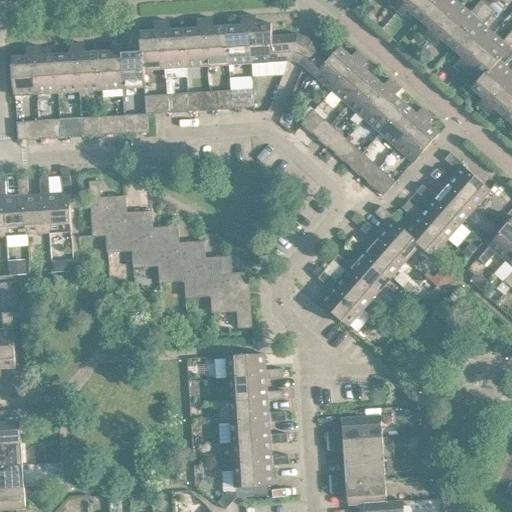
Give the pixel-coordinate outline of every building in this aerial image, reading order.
[(398,0),(393,6),(399,11),(407,0),(398,0)] [(410,8),(421,18),(436,0),(407,0),(399,11),(404,15),(410,8)] [(426,34),(431,39),(462,4),(457,0),(436,0),(421,18),(432,28),(426,34)] [(442,37),(453,47),(490,5),(483,0),(481,0),(471,12),(462,4),(431,39),(436,44),(442,37)] [(500,0),(494,0),(490,5),(499,13),(506,5),(500,0)] [(458,63),(464,68),(495,32),(485,24),(497,11),(490,5),(453,47),(464,56),(458,63)] [(243,24),(229,25),(231,63),(253,62),(250,15),(242,15),(243,24)] [(257,15),(250,15),(253,62),(290,60),(299,35),(297,34),(273,36),(272,23),(257,24),(257,15)] [(214,17),(206,18),(209,65),(231,63),(229,25),(214,26),(214,17)] [(200,27),(185,28),(187,66),(209,65),(206,18),(199,18),(200,27)] [(170,20),(163,21),(166,68),(187,66),(185,28),(171,29),(170,20)] [(142,31),(143,48),(145,69),(166,68),(163,21),(156,21),(157,30),(142,31)] [(475,66),(485,75),(486,75),(511,46),(511,45),(511,31),(504,40),(495,32),(464,68),(469,72),(475,66)] [(115,50),(100,51),(103,89),(124,87),(121,40),(114,41),(115,50)] [(128,40),(121,40),(124,87),(146,86),(145,69),(143,48),(129,49),(128,40)] [(305,65),(333,89),(365,54),(359,49),(353,56),(342,46),(333,56),(315,40),(314,40),(305,65)] [(72,53),(57,54),(60,92),(81,90),(78,43),(71,44),(72,53)] [(85,43),(78,43),(81,90),(103,89),(100,51),(86,52),(85,43)] [(42,45),(35,46),(38,93),(60,92),(57,54),(43,54),(42,45)] [(38,93),(35,46),(28,46),(29,55),(14,56),(16,94),(38,93)] [(479,104),(485,109),(511,77),(511,70),(506,65),(511,58),(511,47),(511,46),(486,75),(485,75),(474,88),(485,97),(479,104)] [(333,89),(350,104),(375,75),(364,66),(370,59),(365,54),(333,89)] [(458,62),(454,66),(460,72),(464,68),(458,63),(458,62)] [(460,72),(456,77),(461,81),(469,72),(464,68),(460,72)] [(350,104),(366,118),(397,83),(392,78),(386,85),(375,75),(350,104)] [(496,107),(507,116),(511,110),(511,77),(485,109),(490,114),(496,107)] [(366,118),(382,132),(407,104),(396,94),(402,87),(397,83),(366,118)] [(233,89),(234,107),(243,107),(242,89),(233,89)] [(211,91),(212,109),(221,108),(220,90),(211,91)] [(189,92),(191,110),(200,110),(199,92),(189,92)] [(168,94),(169,112),(178,111),(177,93),(168,94)] [(146,95),(147,113),(148,113),(157,112),(156,94),(146,95)] [(382,132),(398,147),(429,111),(424,107),(418,113),(407,104),(382,132)] [(318,107),(303,124),(313,132),(326,117),(328,115),(318,107)] [(429,111),(398,147),(415,161),(440,133),(429,123),(435,116),(429,111)] [(147,113),(135,114),(136,132),(136,133),(149,132),(148,113),(147,113)] [(126,114),(114,115),(115,133),(115,134),(127,133),(127,132),(126,114)] [(126,114),(127,132),(136,132),(135,114),(126,114)] [(104,116),(105,134),(115,133),(114,115),(104,116)] [(83,117),(84,135),(93,134),(92,116),(83,117)] [(104,116),(92,116),(93,134),(93,135),(106,135),(105,134),(104,116)] [(83,117),(70,118),(72,136),(72,137),(84,136),(84,135),(83,117)] [(313,132),(320,138),(333,123),(326,117),(313,132)] [(61,118),(62,136),(72,136),(70,118),(61,118)] [(40,120),(41,138),(50,137),(49,119),(40,120)] [(18,121),(19,139),(28,139),(27,121),(18,121)] [(329,146),(336,152),(349,138),(342,132),(329,146)] [(336,152),(336,153),(345,161),(346,160),(358,146),(349,138),(336,152)] [(346,160),(353,166),(365,152),(358,146),(346,160)] [(459,170),(451,179),(449,181),(477,206),(492,189),(463,164),(465,163),(452,151),(446,158),(459,170)] [(362,174),(369,181),(381,166),(374,160),(362,174)] [(71,166),(62,167),(62,175),(71,175),(71,173),(71,166)] [(444,186),(436,195),(434,197),(463,222),(477,206),(449,181),(451,179),(438,168),(432,175),(444,186)] [(391,174),(378,189),(385,195),(397,180),(391,174)] [(63,192),(51,193),(48,193),(51,232),(73,230),(70,192),(73,192),(71,175),(62,175),(63,192)] [(42,194),(29,195),(26,195),(29,233),(51,232),(48,193),(51,193),(50,176),(41,177),(42,194)] [(20,195),(8,196),(5,196),(7,234),(29,233),(26,195),(29,195),(28,178),(19,178),(20,195)] [(109,251),(121,251),(118,196),(102,197),(101,180),(91,181),(95,236),(108,235),(109,251)] [(430,202),(422,211),(420,213),(449,239),(463,222),(434,197),(436,195),(423,184),(417,191),(430,202)] [(135,267),(148,266),(144,211),(128,212),(127,195),(118,196),(121,251),(134,250),(135,267)] [(416,218),(406,229),(406,230),(422,244),(421,244),(434,255),(449,239),(420,213),(422,211),(409,200),(403,207),(416,218)] [(389,223),(381,233),(379,235),(408,260),(421,244),(422,244),(406,230),(406,229),(393,218),(395,216),(382,205),(376,212),(389,223)] [(161,282),(174,281),(170,226),(154,227),(153,210),(144,211),(148,266),(160,265),(161,282)] [(498,251),(507,259),(511,253),(511,219),(490,245),(491,245),(479,258),(487,264),(498,251)] [(375,239),(367,249),(365,251),(393,276),(408,260),(379,235),(381,233),(368,221),(362,228),(375,239)] [(188,297),(200,296),(197,241),(181,242),(179,225),(170,226),(174,281),(187,280),(188,297)] [(360,256),(352,265),(350,267),(379,292),(393,276),(365,251),(367,249),(354,238),(348,244),(360,256)] [(214,312),(227,311),(223,256),(207,257),(206,241),(197,241),(200,296),(213,295),(214,312)] [(472,242),(463,252),(470,257),(478,248),(472,242)] [(346,272),(338,281),(336,283),(365,309),(379,292),(350,267),(352,265),(340,254),(333,261),(346,272)] [(223,256),(227,311),(239,310),(240,327),(253,326),(250,271),(233,272),(232,256),(223,256)] [(26,259),(10,260),(11,274),(27,273),(26,259)] [(74,259),(60,260),(61,271),(75,271),(74,259)] [(443,266),(438,273),(449,282),(460,279),(443,266)] [(336,283),(338,281),(325,270),(319,277),(332,288),(321,300),(350,325),(365,309),(336,283)] [(4,329),(0,329),(0,376),(2,376),(2,367),(17,366),(14,328),(13,311),(3,312),(4,329)] [(228,355),(229,378),(267,375),(268,378),(285,377),(284,368),(267,369),(266,353),(228,355)] [(229,378),(231,399),(269,397),(269,400),(286,399),(285,389),(268,390),(268,378),(267,375),(229,378)] [(231,399),(232,421),(270,418),(270,421),(287,420),(287,411),(270,412),(269,400),(269,397),(231,399)] [(382,407),(366,408),(366,415),(382,414),(382,407)] [(328,431),(328,440),(384,437),(382,414),(366,415),(344,417),(345,431),(337,431),(328,431)] [(232,421),(234,442),(272,440),(272,443),(289,442),(288,432),(271,433),(270,421),(270,418),(232,421)] [(0,443),(22,442),(21,420),(0,421),(0,443)] [(346,447),(347,461),(385,458),(384,437),(328,440),(329,449),(338,449),(338,448),(346,447)] [(234,442),(235,464),(273,461),(273,464),(290,463),(290,454),(273,455),(272,443),(272,440),(234,442)] [(0,465),(24,464),(22,442),(0,443),(0,465)] [(62,449),(46,449),(47,463),(62,462),(62,449)] [(330,474),(331,483),(386,480),(385,458),(347,461),(348,474),(340,475),(340,474),(330,474)] [(273,461),(235,464),(236,486),(274,484),(273,464),(273,461)] [(0,487),(25,486),(24,464),(0,465),(0,487)] [(350,504),(367,503),(388,501),(386,480),(331,483),(332,492),(341,492),(341,491),(349,490),(350,504)] [(0,509),(17,508),(26,508),(26,507),(25,486),(0,487),(0,509)] [(229,490),(219,501),(227,509),(238,496),(238,490),(229,490)] [(405,511),(405,500),(388,501),(367,503),(367,511),(405,511)]
